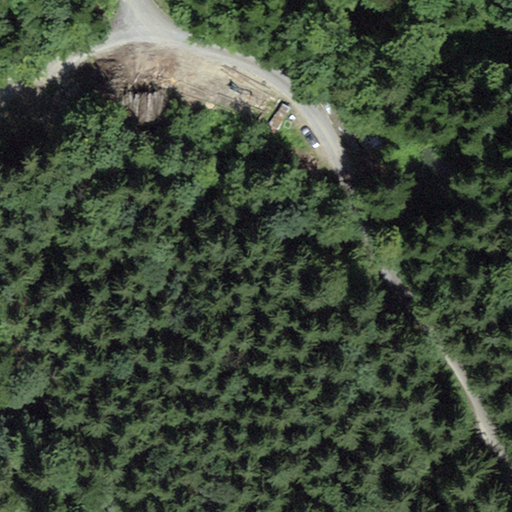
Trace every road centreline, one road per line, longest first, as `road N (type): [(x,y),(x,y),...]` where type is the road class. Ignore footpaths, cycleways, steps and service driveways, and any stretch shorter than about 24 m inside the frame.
road 1 (residential): [(511,466),(390,276),(323,125),(267,75),(143,29),(136,0)]
road 2 (track): [(143,29),(0,87)]
